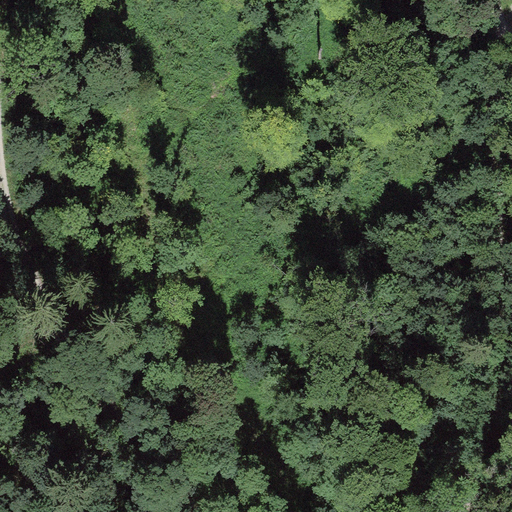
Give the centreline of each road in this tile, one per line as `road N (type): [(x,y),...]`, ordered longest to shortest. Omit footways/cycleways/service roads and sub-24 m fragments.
road 1 (track): [(511,36),(506,29),(501,170),(502,355),(471,511)]
road 2 (track): [(188,511),(86,379),(22,258),(0,135)]
